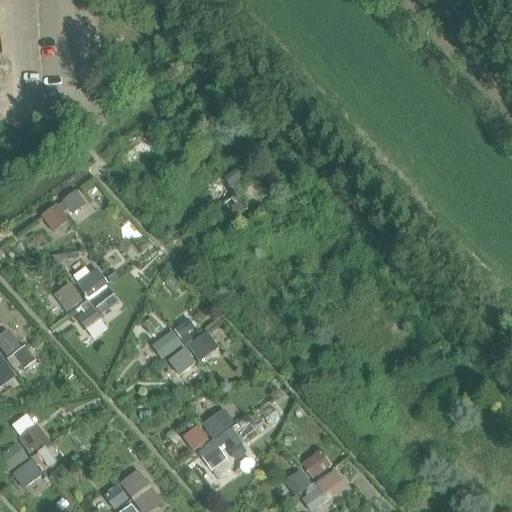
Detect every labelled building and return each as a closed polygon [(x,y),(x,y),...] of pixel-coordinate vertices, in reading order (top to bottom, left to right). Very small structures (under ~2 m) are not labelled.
[(86,206),(77,194),(76,193),(62,203),(63,204),(58,207),(62,213),(67,209),(72,216),(86,206)] [(69,222),(58,208),(57,206),(41,218),(53,234),(69,222)] [(88,301),(108,286),(97,271),(77,285),(88,301)] [(111,285),(118,280),(115,275),(108,280),(111,285)] [(67,315),(83,303),(70,285),(54,297),(67,315)] [(108,289),(90,303),(102,318),(119,304),(108,289)] [(86,304),(79,309),(84,316),(77,320),(83,328),(97,318),(90,310),(91,309),(86,304)] [(179,341),(184,348),(187,346),(192,342),(189,338),(187,335),(193,330),(189,323),(174,333),(179,340),(179,341)] [(0,337),(0,349),(7,359),(21,348),(8,331),(0,337)] [(172,332),(151,347),(162,362),(183,347),(172,332)] [(207,335),(189,348),(200,362),(217,349),(207,335)] [(12,356),(5,362),(7,365),(10,369),(12,367),(18,363),(23,370),(33,363),(23,349),(12,356)] [(185,350),(169,362),(180,378),(196,366),(185,350)] [(0,356),(0,389),(16,378),(6,365),(0,356)] [(212,441),(235,425),(224,411),(202,427),(212,441)] [(31,457),(50,443),(37,426),(18,440),(31,457)] [(197,429),(183,439),(194,453),(208,443),(197,429)] [(243,445),(232,431),(231,429),(218,438),(219,439),(224,446),(230,454),(239,447),(243,445)] [(212,444),(205,449),(209,455),(218,449),(219,450),(224,446),(219,439),(212,444)] [(16,445),(0,456),(0,466),(6,475),(27,461),(16,445)] [(239,447),(230,454),(236,463),(245,456),(239,447)] [(218,449),(209,455),(203,460),(212,473),(228,462),(219,450),(218,449)] [(30,461),(35,468),(42,463),(48,469),(53,465),(43,451),(37,456),(30,461)] [(301,466),(313,482),(332,468),(321,452),(301,466)] [(24,491),(42,478),(31,463),(12,476),(24,491)] [(284,483),(295,499),(296,499),(306,491),(312,487),(312,486),(301,471),(284,483)] [(131,501),(149,487),(138,472),(120,485),(131,501)] [(315,487),(327,504),(347,490),(335,472),(315,487)] [(315,511),(327,504),(315,487),(314,485),(312,486),(312,487),(306,491),(308,494),(305,495),(307,499),(302,502),(308,511),(315,511)] [(114,511),(129,502),(117,486),(103,497),(114,511)] [(139,511),(153,511),(163,505),(152,490),(133,504),(139,511)]
